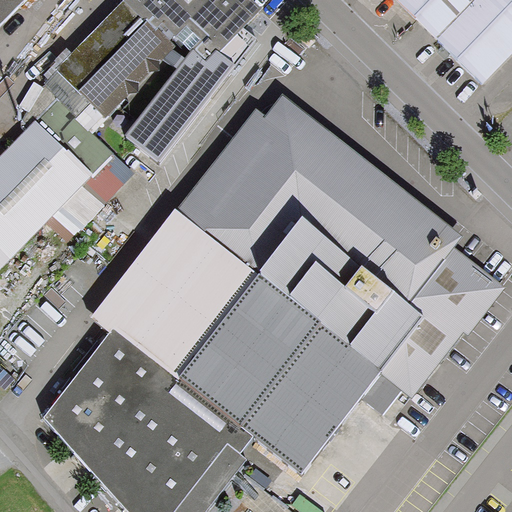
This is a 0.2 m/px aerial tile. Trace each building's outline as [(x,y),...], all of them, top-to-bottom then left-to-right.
[(0,0),(0,27),(26,0),(0,0)] [(261,12),(248,0),(128,0),(55,73),(107,122),(165,63),(178,74),(126,141),(159,166),(257,41),(244,30),(261,12)] [(511,0),(393,0),(481,86),(511,54),(511,0)] [(0,273),(47,225),(67,244),(130,177),(45,96),(22,120),(32,130),(0,163),(0,273)] [(44,423),(126,511),(206,511),(249,460),(275,481),(289,463),(300,472),(360,397),(390,421),(463,330),(468,334),(501,293),(449,252),(457,241),(283,104),(266,126),(255,117),(93,323),(112,338),(44,423)]
